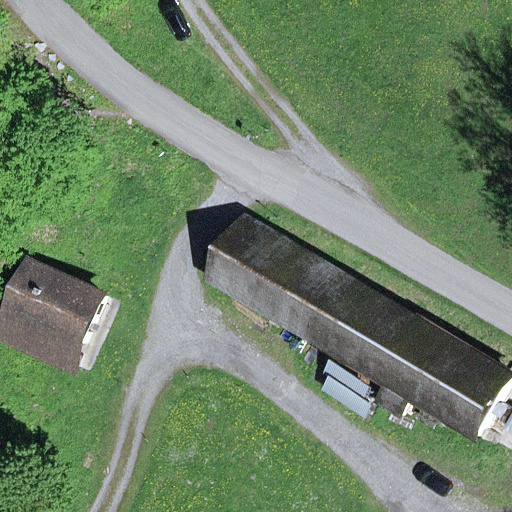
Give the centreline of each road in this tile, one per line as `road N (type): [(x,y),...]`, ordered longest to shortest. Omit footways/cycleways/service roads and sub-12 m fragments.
road 1 (unclassified): [(10,0),(86,66),(242,167),(511,305)]
road 2 (track): [(209,0),(376,236)]
road 3 (track): [(179,296),(100,511)]
